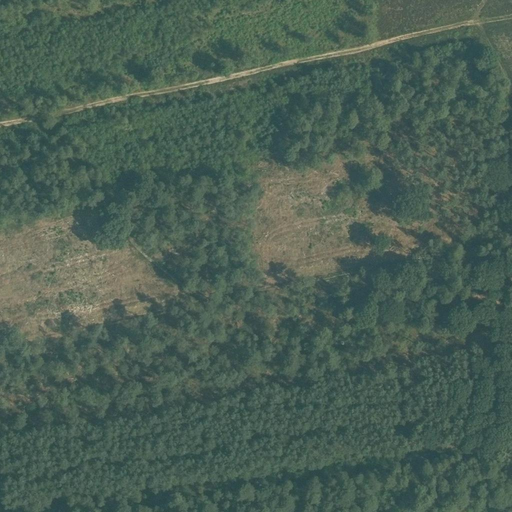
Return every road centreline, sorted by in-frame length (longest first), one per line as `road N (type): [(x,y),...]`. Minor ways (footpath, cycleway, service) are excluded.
road 1 (track): [(57,104),(474,22)]
road 2 (track): [(118,511),(511,447)]
road 3 (track): [(511,238),(198,295)]
road 4 (track): [(198,295),(139,252),(109,215),(57,104)]
road 5 (track): [(511,186),(504,162),(507,80),(474,22)]
